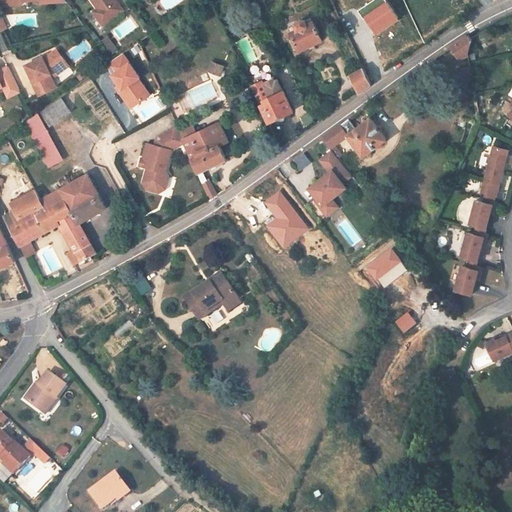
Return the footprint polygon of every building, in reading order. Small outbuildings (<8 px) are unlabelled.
[(116,0),(92,0),(98,8),(107,22),(124,10),(116,0)] [(98,8),(94,12),(103,25),(107,22),(98,8)] [(300,51),(323,40),(314,22),(308,25),(306,21),(303,20),(297,23),(296,25),(298,29),(291,33),(294,39),(290,41),(294,51),(299,48),(300,51)] [(468,35),(450,47),(458,58),(468,53),(472,40),(469,36),(468,35)] [(40,95),(57,87),(53,79),(50,74),(51,73),(67,62),(58,50),(45,59),(44,57),(27,65),(35,81),(34,82),(40,95)] [(132,108),(152,94),(123,53),(103,67),(132,108)] [(220,77),(225,67),(212,61),(207,71),(220,77)] [(50,74),(53,79),(70,66),(67,62),(51,73),(50,74)] [(470,65),(457,67),(459,81),(472,78),(470,65)] [(8,67),(0,70),(0,80),(3,87),(8,97),(20,92),(8,67)] [(359,93),(371,84),(364,69),(351,76),(359,93)] [(268,92),(256,98),(268,123),(294,111),(278,80),(265,86),(268,92)] [(61,97),(40,111),(49,124),(70,110),(61,97)] [(49,165),(61,158),(37,113),(25,122),(49,165)] [(363,157),(387,140),(371,118),(355,130),(348,135),(340,125),(322,138),(331,149),(349,136),(363,157)] [(191,120),(177,127),(198,173),(203,171),(226,160),(220,146),(229,141),(220,122),(197,133),(191,120)] [(347,120),(340,125),(348,135),(355,130),(347,120)] [(183,143),(176,127),(156,139),(155,146),(147,144),(143,160),(145,160),(144,168),(147,168),(143,183),(147,190),(158,193),(161,181),(167,183),(169,176),(166,171),(171,150),(183,143)] [(497,155),(492,154),(482,192),(496,196),(508,152),(498,150),(497,155)] [(329,172),(309,188),(318,200),(316,202),(327,216),(339,207),(333,199),(347,188),(343,183),(352,176),(332,151),(320,160),(329,172)] [(301,169),(311,163),(305,154),(295,160),(301,169)] [(207,180),(203,171),(198,173),(202,182),(207,180)] [(36,191),(26,196),(43,229),(58,221),(74,249),(68,253),(74,265),(97,253),(80,223),(108,208),(88,174),(41,200),(36,191)] [(207,180),(202,182),(211,201),(218,196),(209,179),(207,180)] [(167,183),(161,181),(158,193),(159,193),(165,189),(167,183)] [(5,217),(19,243),(43,229),(26,196),(11,204),(15,211),(5,217)] [(470,226),(486,229),(492,205),(476,201),(470,226)] [(9,245),(0,227),(0,267),(16,261),(9,245)] [(484,238),(468,233),(460,257),(477,262),(484,238)] [(29,241),(21,246),(26,257),(35,253),(29,241)] [(456,290),(472,294),(476,277),(480,278),(482,267),(470,264),(469,268),(461,266),(456,290)] [(185,297),(189,304),(197,298),(194,294),(211,283),(211,284),(223,276),(221,273),(185,297)] [(229,311),(241,303),(223,276),(211,284),(211,283),(194,294),(197,298),(189,304),(198,317),(222,301),(224,304),(229,311)] [(200,320),(224,304),(222,301),(198,317),(200,320)] [(511,333),(503,337),(496,341),(495,339),(486,343),(494,360),(511,351),(511,333)] [(445,373),(447,378),(456,374),(454,368),(445,373)] [(56,396),(65,384),(49,372),(40,385),(36,389),(34,388),(26,399),(43,411),(55,396),(56,396)] [(55,396),(43,411),(47,414),(58,398),(56,396),(55,396)] [(14,441),(13,442),(1,430),(0,431),(0,456),(6,462),(16,472),(31,456),(23,449),(14,441)] [(50,458),(32,440),(23,449),(31,456),(35,453),(46,463),(50,458)] [(6,462),(4,464),(14,474),(16,472),(6,462)] [(116,472),(89,491),(103,509),(117,498),(115,496),(127,487),(116,472)] [(127,487),(115,496),(117,498),(118,500),(130,490),(127,487)]
